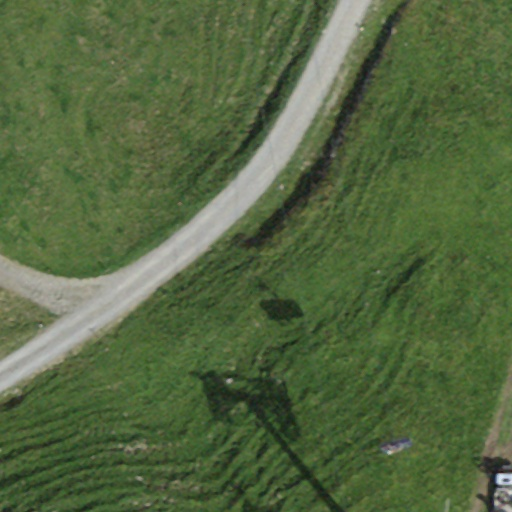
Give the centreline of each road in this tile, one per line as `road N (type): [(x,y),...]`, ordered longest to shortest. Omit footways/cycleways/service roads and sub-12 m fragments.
road 1 (track): [(106,296),(153,274),(236,207),(325,72),(356,0)]
road 2 (track): [(0,374),(106,296)]
